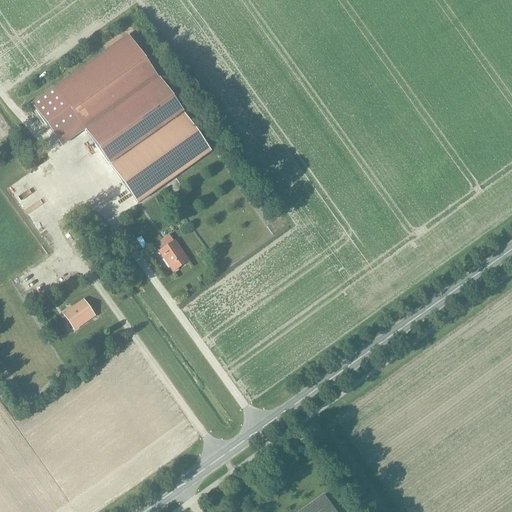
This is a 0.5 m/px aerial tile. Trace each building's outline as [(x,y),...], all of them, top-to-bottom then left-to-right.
[(82,129),(156,76),(128,37),(54,89),(82,129)] [(108,164),(181,112),(174,101),(177,98),(170,87),(166,90),(156,76),(82,129),(108,164)] [(210,153),(181,112),(108,164),(137,205),(210,153)] [(0,245),(8,262),(38,248),(16,202),(0,209),(0,245)] [(164,249),(159,252),(173,272),(188,262),(175,241),(172,243),(168,237),(159,242),(164,249)] [(74,330),(94,316),(83,301),(63,315),(74,330)] [(336,511),(324,495),(300,511),(336,511)]
